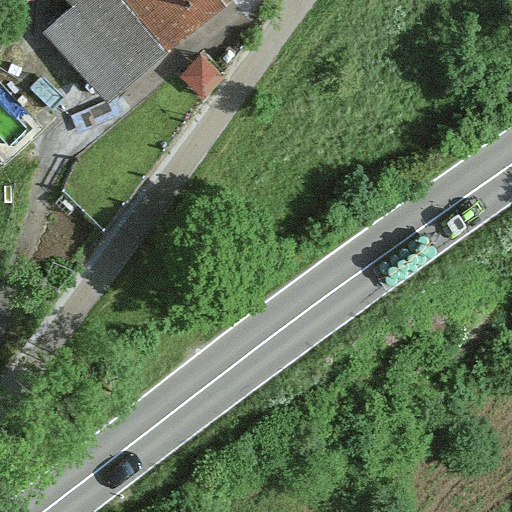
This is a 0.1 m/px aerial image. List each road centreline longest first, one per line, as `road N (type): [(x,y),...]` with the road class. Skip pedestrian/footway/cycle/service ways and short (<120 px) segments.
road 1 (primary): [(511,172),(47,511)]
road 2 (residential): [(310,0),(0,412)]
